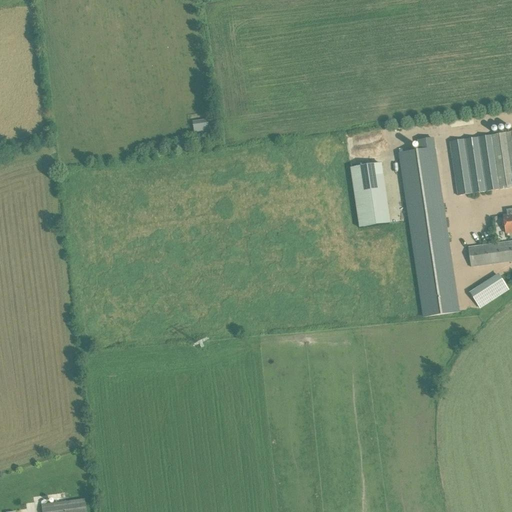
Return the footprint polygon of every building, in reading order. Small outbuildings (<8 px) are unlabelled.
[(511,133),(449,143),(458,196),(511,187),(511,133)] [(344,137),(311,142),(312,145),(305,146),(305,148),(298,149),(301,167),(328,163),(326,149),(345,147),(344,137)] [(435,148),(399,153),(423,319),(459,314),(435,148)] [(382,164),(351,169),(360,229),(391,224),(382,164)] [(511,241),(468,247),(471,268),(511,262),(511,241)] [(498,275),(470,295),(480,310),(509,290),(498,275)] [(64,511),(63,502),(42,505),(42,511),(64,511)]
